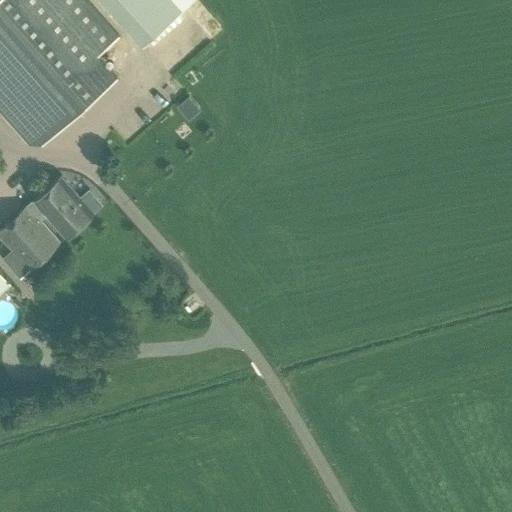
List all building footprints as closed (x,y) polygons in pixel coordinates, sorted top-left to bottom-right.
[(121,36),(88,0),(0,0),(0,113),(27,143),(42,143),(117,78),(98,56),(121,36)] [(109,0),(141,33),(176,0),(109,0)] [(8,223),(0,229),(0,237),(28,269),(40,259),(39,258),(46,252),(47,252),(58,243),(39,221),(45,216),(64,238),(92,214),(91,213),(101,205),(89,191),(80,199),(61,176),(33,201),(33,202),(27,207),(27,206),(15,216),(16,216),(8,223)] [(0,258),(3,261),(11,252),(0,242),(0,258)] [(0,271),(0,291),(10,283),(0,271)]
